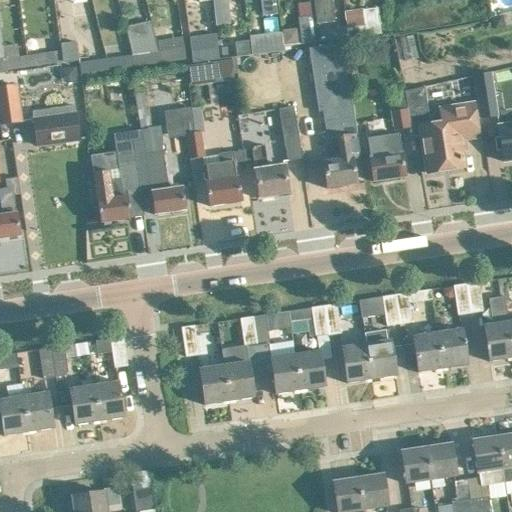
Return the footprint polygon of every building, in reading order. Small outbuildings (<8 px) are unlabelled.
[(225,0),(212,0),(215,25),(228,24),(225,0)] [(263,0),(265,13),(279,11),(277,0),(263,0)] [(334,22),(334,20),(331,0),(313,0),(316,25),(334,22)] [(346,27),(345,27),(347,40),(349,40),(381,35),(378,8),(344,12),(345,18),(346,27)] [(262,31),(279,29),(277,16),(260,19),(262,31)] [(282,35),(281,35),(282,47),(315,42),(311,16),(298,17),(299,29),(281,32),(282,35)] [(0,71),(27,68),(26,56),(5,59),(0,26),(1,26),(0,19),(0,71)] [(160,63),(157,51),(150,21),(125,27),(132,55),(135,67),(160,63)] [(320,42),(347,40),(345,27),(319,31),(320,42)] [(76,41),(61,43),(62,50),(63,62),(63,64),(79,62),(76,41)] [(249,41),(236,43),(237,57),(241,56),(251,55),(249,41)] [(316,47),(308,48),(318,112),(322,111),(323,113),(327,143),(338,141),(341,162),(323,165),(324,169),(327,189),(357,185),(353,159),(360,158),(360,154),(357,136),(351,105),(352,104),(347,81),(343,62),(339,44),(316,47)] [(184,47),(157,51),(160,63),(187,59),(184,47)] [(216,48),(191,51),(193,63),(218,60),(216,48)] [(62,50),(26,56),(27,68),(63,62),(62,50)] [(110,70),(135,67),(132,55),(107,58),(110,70)] [(83,74),(110,70),(107,58),(79,62),(80,74),(83,74)] [(193,64),(187,65),(190,85),(234,79),(231,60),(193,64)] [(75,66),(59,69),(61,78),(69,83),(78,82),(75,66)] [(491,72),(473,76),(480,119),(498,116),(491,72)] [(184,73),(168,75),(170,88),(186,86),(184,73)] [(287,81),(272,81),(273,98),(287,97),(287,81)] [(0,126),(22,124),(17,85),(0,87),(0,126)] [(142,93),(134,94),(140,130),(141,130),(147,129),(147,128),(142,93)] [(405,94),(388,97),(391,112),(394,129),(410,125),(405,94)] [(464,139),(479,137),(474,103),(440,109),(442,123),(420,127),(427,174),(465,168),(462,149),(465,145),(464,139)] [(32,112),(37,146),(79,140),(74,106),(32,112)] [(293,106),(281,109),(279,109),(288,163),(302,161),(293,106)] [(192,119),(188,119),(178,121),(180,135),(185,134),(185,136),(187,135),(196,134),(195,121),(192,122),(192,119)] [(511,124),(498,126),(503,162),(511,160),(511,124)] [(162,142),(160,126),(147,128),(147,129),(141,130),(141,132),(143,142),(135,143),(141,189),(150,188),(155,215),(185,211),(182,189),(169,191),(161,143),(162,142)] [(127,192),(141,189),(135,143),(143,142),(141,132),(131,133),(112,136),(118,170),(92,174),(100,224),(131,219),(127,192)] [(196,134),(187,135),(190,159),(190,160),(194,185),(206,184),(208,183),(205,166),(204,158),(205,158),(202,133),(196,134)] [(395,135),(367,139),(369,152),(370,162),(373,182),(405,177),(402,158),(401,155),(399,143),(398,134),(395,135)] [(245,166),(254,165),(259,199),(288,195),(284,168),(268,170),(264,147),(242,151),(245,166)] [(219,163),(205,166),(208,183),(206,184),(207,187),(209,207),(241,202),(238,182),(236,167),(245,166),(242,151),(234,152),(233,152),(218,154),(219,163)] [(20,194),(17,177),(5,179),(6,188),(0,189),(0,206),(1,216),(0,216),(0,239),(19,236),(13,195),(20,194)] [(478,283),(466,285),(470,313),(483,311),(478,283)] [(458,315),(470,313),(466,285),(453,287),(455,297),(458,315)] [(453,287),(443,288),(444,294),(448,298),(455,297),(453,287)] [(432,299),(430,290),(395,296),(399,324),(412,322),(409,303),(432,299)] [(399,324),(395,296),(359,301),(361,318),(385,314),(387,326),(398,325),(399,324)] [(488,299),(492,325),(484,326),(486,344),(485,344),(485,347),(487,347),(489,362),(511,358),(511,352),(507,323),(508,323),(504,296),(488,299)] [(341,333),(336,305),(324,307),(328,335),(341,333)] [(316,337),(328,335),(324,307),(311,309),(316,337)] [(306,319),(304,310),(253,318),(257,346),(270,344),(267,329),(290,325),(290,322),(306,319)] [(257,346),(253,318),(240,319),(244,348),(257,346)] [(199,355),(194,326),(181,328),(186,357),(199,355)] [(465,342),(463,342),(461,330),(436,333),(442,370),(467,366),(463,345),(465,345),(465,342)] [(442,370),(436,333),(412,337),(418,373),(442,370)] [(115,368),(116,368),(127,366),(123,338),(95,342),(97,355),(112,353),(115,368)] [(371,380),(396,377),(390,340),(365,344),(371,380)] [(347,384),(371,380),(365,344),(341,348),(347,384)] [(68,376),(64,347),(51,349),(56,378),(68,376)] [(43,380),(56,378),(51,349),(39,351),(43,380)] [(319,352),(294,356),(299,391),(324,387),(319,352)] [(276,395),(299,391),(294,356),(270,359),(272,372),(270,372),(270,375),(273,375),(276,395)] [(223,366),(229,402),(253,398),(248,363),(223,366)] [(199,370),(205,406),(229,402),(223,366),(199,370)] [(93,386),(98,422),(124,418),(118,383),(93,386)] [(98,422),(93,386),(70,390),(75,426),(98,422)] [(47,394),(22,398),(27,433),(53,429),(47,394)] [(8,400),(0,401),(0,408),(1,417),(4,437),(27,433),(22,398),(8,400)] [(511,434),(497,436),(502,470),(504,482),(511,481),(511,434)] [(502,470),(497,436),(472,440),(477,473),(478,473),(480,486),(504,482),(502,470)] [(451,444),(426,447),(431,481),(456,477),(451,444)] [(426,447),(401,451),(406,485),(431,481),(426,447)] [(383,474),(358,478),(363,511),(388,507),(383,474)] [(357,511),(363,511),(358,478),(333,482),(337,511),(357,511)] [(471,511),(470,500),(467,480),(454,482),(457,502),(453,503),(453,504),(436,507),(437,511),(471,511)] [(140,511),(154,510),(151,488),(132,491),(135,511),(140,511)] [(106,511),(104,492),(71,497),(72,511),(106,511)] [(491,511),(489,497),(470,500),(471,511),(491,511)]
